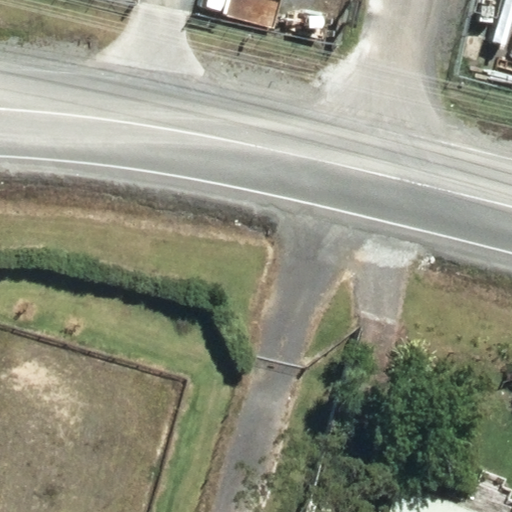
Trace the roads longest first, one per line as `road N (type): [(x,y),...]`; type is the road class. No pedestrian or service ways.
road 1 (unclassified): [(511,206),(144,125),(0,110)]
road 2 (unknown): [(362,168),(400,0)]
